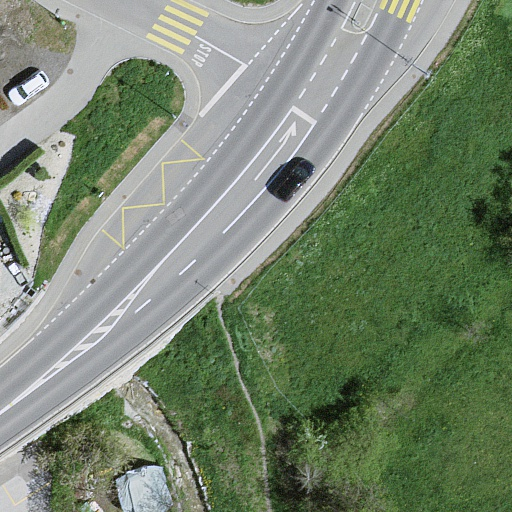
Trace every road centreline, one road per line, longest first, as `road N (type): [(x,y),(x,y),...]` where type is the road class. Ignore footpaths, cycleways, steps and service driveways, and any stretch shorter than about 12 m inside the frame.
road 1 (tertiary): [(316,96),(180,260),(0,411)]
road 2 (residential): [(126,0),(316,96)]
